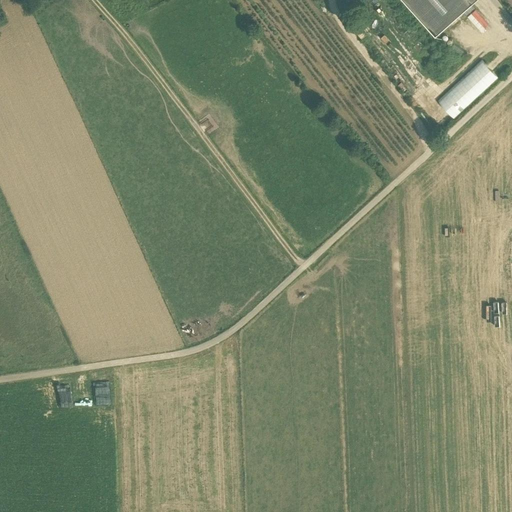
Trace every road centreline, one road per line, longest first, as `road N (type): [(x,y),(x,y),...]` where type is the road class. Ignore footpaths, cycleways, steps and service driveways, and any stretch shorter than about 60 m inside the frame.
road 1 (track): [(511,76),(378,212),(226,346),(205,356),(0,382)]
road 2 (track): [(310,274),(95,0)]
